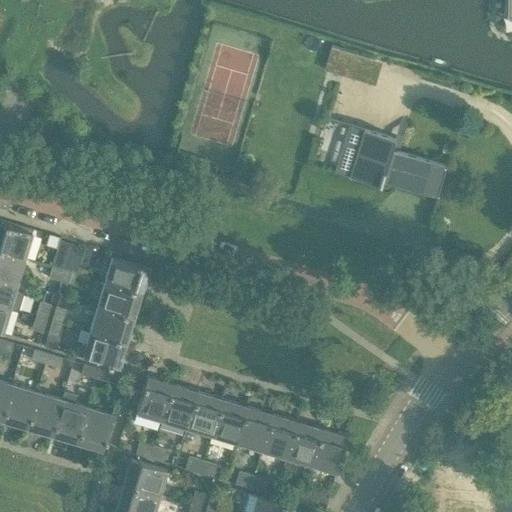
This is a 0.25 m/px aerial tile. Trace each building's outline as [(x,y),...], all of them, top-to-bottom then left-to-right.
[(438,189),(446,164),(392,148),(395,137),(363,127),(349,174),(381,184),(384,173),(438,189)] [(0,249),(23,256),(31,231),(0,221),(0,249)] [(50,264),(64,268),(71,243),(58,239),(50,264)] [(64,268),(75,272),(82,247),(71,243),(64,268)] [(0,276),(16,281),(23,256),(0,249),(0,276)] [(111,255),(104,280),(140,291),(147,266),(111,255)] [(60,280),(64,268),(50,264),(47,276),(60,280)] [(64,268),(60,280),(71,283),(75,272),(64,268)] [(13,290),(16,281),(0,276),(0,303),(18,309),(23,293),(13,290)] [(96,305),(132,316),(140,291),(104,280),(96,305)] [(35,314),(46,317),(50,303),(40,300),(35,314)] [(18,309),(0,303),(0,330),(1,331),(8,307),(17,310),(18,309)] [(52,319),(62,322),(66,308),(56,305),(52,319)] [(89,330),(125,341),(132,316),(96,305),(89,330)] [(46,317),(35,314),(31,328),(42,331),(46,317)] [(62,322),(52,319),(48,333),(58,336),(62,322)] [(76,347),(74,353),(82,356),(105,363),(105,364),(109,365),(109,364),(118,366),(125,341),(89,330),(85,343),(76,347)] [(0,337),(0,349),(8,352),(11,341),(0,337)] [(44,363),(48,352),(34,348),(30,359),(44,363)] [(48,352),(44,363),(57,367),(60,356),(48,352)] [(95,377),(98,367),(83,363),(80,373),(95,377)] [(98,367),(95,377),(108,382),(112,371),(98,367)] [(161,419),(172,383),(146,375),(135,411),(161,419)] [(0,418),(1,419),(11,383),(0,380),(0,418)] [(26,426),(36,391),(11,383),(1,419),(26,426)] [(172,383),(161,419),(186,426),(197,390),(172,383)] [(498,426),(508,392),(496,388),(490,411),(477,408),(474,419),(498,426)] [(197,390),(186,426),(210,434),(221,398),(197,390)] [(36,391),(26,426),(51,434),(63,391),(61,398),(36,391)] [(76,441),(86,406),(73,402),(75,395),(63,391),(51,434),(76,441)] [(221,398),(210,434),(235,441),(246,405),(221,398)] [(246,405),(235,441),(260,449),(271,413),(246,405)] [(86,406),(76,441),(102,449),(112,413),(86,406)] [(271,413),(260,449),(285,456),(296,420),(271,413)] [(296,420),(285,456),(310,464),(321,428),(296,420)] [(321,428),(310,464),(335,471),(343,448),(344,448),(345,443),(344,443),(346,435),(321,428)] [(149,457),(153,445),(138,441),(135,453),(149,457)] [(153,445),(149,457),(163,461),(166,449),(153,445)] [(199,472),(203,460),(188,455),(184,468),(199,472)] [(122,483),(158,494),(165,469),(129,458),(122,483)] [(203,460),(199,472),(208,475),(212,463),(203,460)] [(511,511),(511,483),(465,470),(452,511),(511,511)] [(249,487),(253,475),(238,471),(234,483),(249,487)] [(253,475),(249,487),(262,491),(265,479),(253,475)] [(122,483),(115,508),(128,511),(152,511),(158,494),(122,483)] [(299,502),(303,490),(291,486),(287,499),(299,502)] [(190,503),(200,506),(204,493),(194,489),(190,503)] [(303,490),(299,502),(324,510),(328,497),(303,490)] [(241,511),(289,511),(292,505),(248,493),(241,511)] [(206,508),(216,511),(220,497),(210,494),(206,508)] [(198,511),(200,506),(190,503),(187,511),(198,511)]
